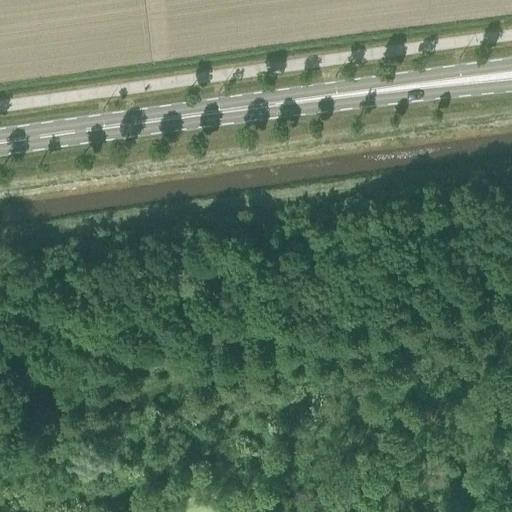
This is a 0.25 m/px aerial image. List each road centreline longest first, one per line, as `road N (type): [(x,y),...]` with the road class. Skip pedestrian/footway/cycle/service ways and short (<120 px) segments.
road 1 (track): [(511,311),(0,428)]
road 2 (primary): [(0,143),(345,96)]
road 3 (primary): [(511,64),(345,96)]
road 4 (primary): [(345,96),(511,87)]
